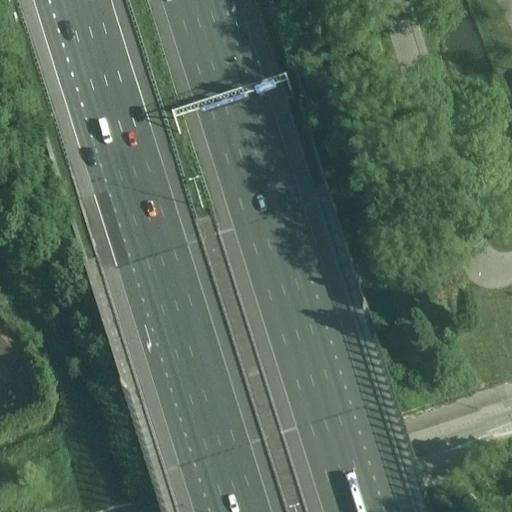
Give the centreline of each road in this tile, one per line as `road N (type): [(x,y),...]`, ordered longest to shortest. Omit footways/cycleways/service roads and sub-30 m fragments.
road 1 (motorway): [(351,511),(191,0)]
road 2 (motorway): [(81,0),(237,511)]
road 3 (residential): [(511,272),(483,272),(466,253),(390,0)]
road 4 (secondary): [(411,458),(239,511)]
